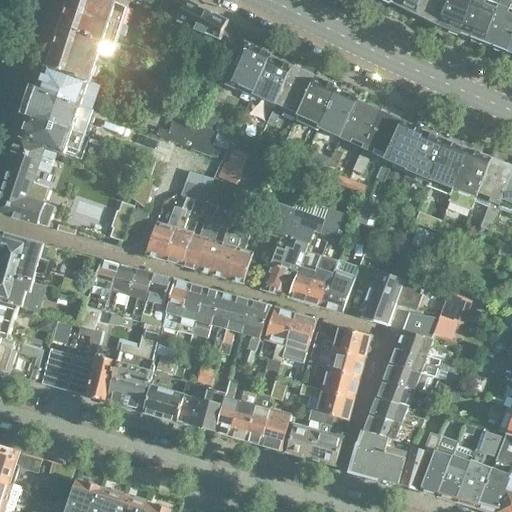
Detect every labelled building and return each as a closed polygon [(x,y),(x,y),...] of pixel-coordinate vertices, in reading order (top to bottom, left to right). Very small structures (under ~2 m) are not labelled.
[(66,6),(59,26),(103,43),(116,47),(129,8),(116,3),(117,2),(110,0),(69,0),(67,6),(66,6)] [(162,0),(156,14),(195,30),(219,41),(220,40),(234,46),(237,38),(223,32),(227,22),(202,10),(200,10),(199,10),(199,8),(192,4),(190,5),(188,5),(188,3),(186,2),(184,6),(168,0),(162,0)] [(394,0),(394,3),(402,7),(403,10),(411,14),(414,13),(416,14),(422,0),(394,0)] [(422,0),(416,14),(425,18),(426,21),(434,25),(436,24),(439,25),(449,0),(422,0)] [(449,0),(439,25),(447,28),(449,32),(456,35),(459,33),(461,34),(474,0),(449,0)] [(474,0),(461,34),(469,37),(471,42),(480,45),(484,44),(499,5),(500,1),(498,0),(474,0)] [(500,0),(499,5),(484,44),(492,47),(493,50),(502,54),(507,51),(508,52),(511,40),(511,14),(508,13),(509,9),(511,1),(508,0),(500,0)] [(53,48),(46,67),(90,83),(103,43),(59,26),(52,48),(53,48)] [(233,70),(232,70),(225,85),(237,90),(239,87),(253,93),(259,81),(271,55),(268,54),(267,52),(260,48),(257,49),(255,48),(245,43),(233,70)] [(259,81),(253,93),(253,94),(244,113),(251,116),(256,107),(260,103),(273,109),(275,104),(276,101),(277,101),(292,67),(291,67),(290,64),(283,61),(280,62),(271,58),(272,56),(271,55),(259,81)] [(42,81),(38,91),(82,107),(92,111),(101,87),(90,83),(46,67),(42,81)] [(277,101),(276,101),(275,104),(284,108),(282,113),(295,119),(297,114),(299,111),(315,77),(313,77),(312,74),(305,71),(303,72),(292,67),(277,101)] [(297,114),(295,119),(305,123),(317,129),(319,126),(321,121),(337,88),(335,87),(335,84),(328,81),(327,80),(324,82),(315,77),(299,111),(297,114)] [(337,88),(321,121),(319,126),(329,131),(331,128),(343,133),(359,99),(358,96),(348,92),(344,94),(337,90),(338,88),(337,88)] [(38,91),(30,115),(74,131),(82,107),(38,91)] [(343,133),(340,138),(350,143),(352,139),(363,145),(362,149),(379,112),(378,109),(370,105),(367,106),(359,102),(359,101),(359,99),(343,133)] [(280,113),(273,110),(268,122),(275,125),(280,113)] [(379,112),(362,149),(373,153),(374,150),(386,155),(401,122),(400,118),(392,115),(389,116),(379,112)] [(22,140),(58,154),(65,156),(77,161),(86,135),(74,131),(30,115),(22,140)] [(156,136),(184,146),(196,151),(206,127),(175,115),(168,131),(159,128),(156,136)] [(386,155),(385,159),(395,163),(392,169),(405,174),(407,170),(424,132),(423,131),(422,128),(413,125),(410,126),(401,122),(386,155)] [(229,139),(231,135),(219,130),(218,132),(212,145),(220,149),(225,150),(227,145),(229,139)] [(424,132),(407,170),(421,176),(419,182),(427,186),(430,180),(445,142),(438,139),(436,133),(429,130),(425,132),(424,132)] [(238,138),(231,135),(229,139),(227,145),(234,148),(238,138)] [(148,156),(170,163),(177,144),(155,136),(148,156)] [(14,162),(0,204),(0,213),(17,220),(49,228),(56,208),(46,204),(30,198),(39,169),(51,174),(58,154),(22,140),(16,146),(13,156),(14,162)] [(445,142),(430,180),(428,186),(441,191),(444,185),(454,188),(456,185),(469,151),(459,147),(458,144),(451,141),(447,142),(445,142)] [(279,153),(303,162),(307,152),(284,143),(279,153)] [(225,177),(237,183),(248,155),(237,149),(225,177)] [(342,153),(336,150),(330,161),(337,164),(342,153)] [(469,151),(456,185),(453,193),(466,199),(468,194),(477,197),(478,194),(492,159),(482,156),(481,153),(473,150),(470,151),(469,151)] [(324,169),(328,160),(308,152),(304,161),(324,169)] [(370,158),(360,153),(353,169),(363,173),(370,158)] [(492,159),(478,194),(477,197),(475,202),(488,207),(480,227),(490,231),(498,209),(499,206),(511,172),(511,167),(505,164),(503,161),(496,159),(493,160),(492,159)] [(143,176),(135,174),(128,196),(144,209),(149,196),(153,198),(165,166),(149,161),(143,176)] [(390,169),(383,165),(377,178),(384,181),(390,169)] [(190,172),(185,184),(209,192),(212,181),(193,173),(190,172)] [(327,172),(323,182),(359,196),(363,186),(327,172)] [(511,172),(499,206),(498,209),(511,213),(511,172)] [(185,184),(181,196),(186,197),(195,200),(205,203),(209,192),(185,184)] [(221,202),(234,207),(236,200),(223,196),(221,202)] [(175,227),(164,261),(181,265),(194,233),(184,230),(187,219),(195,200),(186,197),(182,209),(175,227)] [(122,237),(132,203),(122,200),(112,233),(122,237)] [(278,203),(269,226),(267,234),(280,238),(289,241),(290,238),(308,245),(309,245),(314,232),(320,234),(325,220),(278,203)] [(379,210),(376,209),(364,204),(358,221),(370,225),(373,227),(379,210)] [(157,222),(145,256),(164,261),(175,227),(182,209),(178,208),(175,215),(172,214),(167,225),(157,222)] [(194,233),(181,265),(197,270),(214,215),(207,213),(200,235),(194,233)] [(214,215),(197,270),(212,275),(223,242),(215,240),(221,217),(214,215)] [(437,231),(439,224),(428,220),(426,227),(437,231)] [(223,242),(212,275),(228,279),(238,247),(245,223),(238,221),(230,245),(223,242)] [(321,235),(344,244),(348,233),(325,224),(321,235)] [(77,230),(58,225),(57,230),(75,236),(77,230)] [(431,232),(414,226),(411,236),(428,242),(431,232)] [(238,247),(228,279),(244,284),(254,252),(245,250),(251,232),(250,229),(244,228),(238,247)] [(484,245),(488,235),(478,232),(475,241),(484,245)] [(0,274),(34,284),(36,276),(49,279),(58,250),(0,233),(0,274)] [(280,238),(272,263),(297,272),(300,267),(308,245),(290,238),(289,241),(280,238)] [(511,244),(503,240),(498,252),(506,256),(511,244)] [(362,257),(381,264),(386,251),(367,244),(362,257)] [(297,272),(288,297),(305,302),(322,254),(314,252),(308,269),(300,267),(297,272)] [(322,254),(305,302),(321,307),(332,276),(333,274),(334,269),(326,267),(330,256),(322,254)] [(404,280),(396,303),(417,310),(424,291),(446,299),(451,284),(422,274),(426,264),(411,259),(404,280)] [(99,298),(108,300),(118,265),(102,260),(93,286),(101,289),(99,298)] [(333,274),(332,276),(321,307),(341,314),(350,290),(351,290),(360,265),(350,261),(344,278),(333,274)] [(272,263),(263,290),(288,297),(297,272),(272,263)] [(106,307),(114,310),(119,294),(128,296),(136,269),(118,265),(106,307)] [(136,269),(128,296),(128,297),(124,311),(132,314),(141,316),(145,301),(153,274),(136,269)] [(367,296),(361,312),(359,319),(388,327),(389,325),(396,303),(404,280),(377,270),(367,296)] [(0,302),(19,308),(23,308),(27,310),(31,294),(34,284),(0,274),(0,302)] [(142,314),(150,316),(154,303),(164,306),(171,279),(153,274),(145,301),(142,314)] [(74,294),(77,283),(62,278),(59,290),(74,294)] [(162,327),(163,327),(178,331),(190,284),(175,280),(174,284),(166,313),(162,327)] [(190,284),(178,331),(178,329),(185,331),(185,333),(193,335),(205,288),(190,284)] [(205,288),(193,335),(208,339),(211,326),(221,292),(205,288)] [(471,298),(453,291),(442,319),(442,321),(458,328),(471,298)] [(221,292),(211,326),(219,328),(212,351),(221,353),(222,347),(236,297),(221,292)] [(236,297),(222,347),(221,353),(229,355),(235,333),(242,335),(251,301),(236,297)] [(251,301),(242,335),(251,337),(241,365),(251,368),(260,339),(271,307),(251,301)] [(0,338),(9,341),(9,340),(20,343),(22,333),(12,330),(19,308),(0,302),(0,338)] [(100,311),(85,307),(80,326),(93,330),(95,330),(100,311)] [(104,312),(111,314),(115,316),(117,311),(114,310),(106,307),(104,312)] [(277,344),(272,361),(280,363),(282,354),(283,354),(286,347),(295,314),(274,308),(264,341),(277,344)] [(408,311),(401,330),(434,339),(442,319),(408,311)] [(131,329),(133,320),(115,316),(111,314),(109,323),(131,329)] [(283,354),(291,356),(292,349),(307,354),(317,321),(295,314),(286,347),(283,354)] [(56,321),(43,317),(39,330),(52,334),(56,321)] [(453,342),(458,328),(442,321),(436,335),(453,342)] [(117,362),(107,402),(178,422),(186,395),(148,384),(152,371),(163,328),(145,324),(138,348),(122,343),(117,362)] [(70,328),(57,325),(52,343),(66,347),(70,328)] [(89,336),(91,330),(77,326),(75,333),(89,336)] [(366,359),(373,337),(337,327),(334,339),(325,336),(325,335),(317,333),(314,343),(331,349),(366,359)] [(94,360),(96,355),(102,332),(95,330),(93,330),(85,358),(51,349),(48,362),(49,362),(43,384),(85,396),(94,360)] [(401,330),(395,347),(427,359),(448,366),(450,360),(429,353),(434,339),(401,330)] [(38,349),(40,341),(23,336),(21,343),(38,349)] [(9,341),(0,338),(0,372),(35,382),(37,375),(44,351),(38,349),(21,343),(19,343),(16,342),(9,340),(9,341)] [(156,354),(160,355),(170,358),(172,350),(158,346),(156,354)] [(395,347),(388,364),(421,376),(425,366),(447,372),(448,366),(427,359),(395,347)] [(366,359),(331,349),(326,369),(361,380),(366,359)] [(94,360),(85,396),(107,402),(117,362),(96,355),(94,360)] [(186,362),(170,357),(166,373),(181,377),(186,362)] [(320,360),(312,358),(310,365),(318,367),(320,360)] [(474,370),(485,374),(489,363),(478,359),(474,370)] [(269,360),(266,370),(277,373),(277,372),(280,363),(272,361),(270,360),(269,360)] [(388,364),(382,381),(415,391),(426,395),(430,385),(433,380),(421,376),(388,364)] [(211,386),(215,369),(201,365),(196,382),(211,386)] [(318,367),(310,365),(307,375),(315,377),(318,367)] [(361,380),(326,369),(320,390),(355,400),(361,380)] [(199,399),(191,426),(216,433),(223,405),(229,381),(231,375),(216,371),(211,389),(208,389),(205,400),(200,399),(199,399)] [(264,375),(258,373),(255,383),(262,384),(264,375)] [(241,402),(232,437),(247,442),(260,394),(250,391),(253,382),(247,380),(244,389),(241,402)] [(229,381),(216,433),(232,437),(241,402),(233,399),(237,384),(229,381)] [(287,384),(275,381),(271,398),(283,401),(287,384)] [(382,381),(376,398),(408,409),(412,399),(431,405),(434,397),(426,395),(415,391),(382,381)] [(324,414),(336,417),(349,421),(355,400),(320,390),(302,385),(300,395),(318,400),(315,411),(324,414)] [(260,394),(247,442),(261,446),(271,410),(273,402),(269,401),(271,397),(260,394)] [(186,395),(178,422),(191,426),(199,399),(186,395)] [(503,406),(505,399),(495,395),(492,402),(503,406)] [(503,406),(507,407),(511,409),(511,398),(506,396),(503,406)] [(376,398),(370,415),(402,426),(420,432),(425,420),(406,414),(408,409),(376,398)] [(498,432),(506,434),(511,436),(511,409),(507,407),(500,426),(487,421),(485,428),(498,432)] [(271,410),(261,446),(282,452),(291,416),(271,410)] [(311,459),(321,424),(324,414),(315,411),(311,410),(308,420),(310,420),(308,427),(294,423),(286,452),(311,459)] [(324,414),(321,424),(311,459),(336,466),(344,437),(328,433),(330,426),(333,427),(336,417),(324,414)] [(370,415),(363,431),(364,431),(389,438),(389,439),(396,441),(415,447),(417,440),(420,432),(402,426),(370,415)] [(406,459),(399,486),(419,492),(434,455),(444,428),(433,424),(423,451),(409,445),(405,458),(406,459)] [(465,424),(462,432),(472,436),(475,428),(465,424)] [(364,431),(363,431),(359,445),(358,445),(350,473),(398,487),(398,486),(399,486),(406,459),(405,458),(385,453),(389,439),(389,438),(364,431)] [(482,433),(475,451),(484,455),(493,458),(501,438),(482,433)] [(492,468),(477,510),(485,511),(498,511),(511,476),(511,436),(506,434),(493,468),(492,468)] [(434,455),(419,492),(438,498),(449,468),(454,457),(445,454),(449,443),(440,440),(436,451),(434,455)] [(0,480),(11,484),(17,467),(39,473),(43,460),(20,453),(0,447),(0,480)] [(454,457),(438,498),(455,503),(470,463),(474,454),(457,448),(454,457)] [(466,473),(455,503),(474,509),(489,469),(476,465),(479,459),(482,460),(484,455),(475,451),(474,455),(473,455),(470,463),(466,473)] [(71,470),(62,468),(58,480),(67,482),(71,470)] [(511,511),(511,476),(498,511),(511,511)] [(0,509),(8,511),(11,511),(20,487),(11,484),(0,480),(0,509)] [(74,488),(65,511),(92,511),(100,489),(99,488),(97,484),(90,482),(87,484),(77,481),(75,488),(74,488)] [(100,489),(92,511),(118,511),(123,496),(122,496),(123,493),(111,489),(110,492),(100,489)] [(123,496),(118,511),(144,511),(147,504),(145,503),(146,500),(135,496),(134,499),(123,496)]
